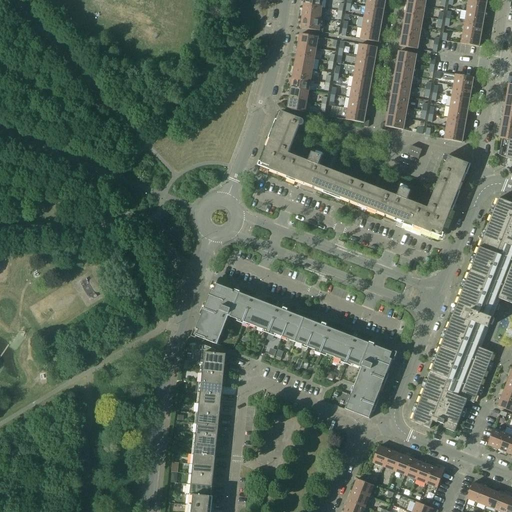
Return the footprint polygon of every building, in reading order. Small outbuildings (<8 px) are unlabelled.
[(304,0),(304,7),(326,9),(322,9),(322,0),(304,0)] [(367,0),(366,7),(384,10),(385,0),(367,0)] [(469,1),(467,11),(485,14),(487,4),(469,1)] [(408,3),(406,14),(424,17),(425,6),(408,3)] [(304,7),(303,18),(325,20),(326,9),(304,7)] [(366,7),(365,18),(382,21),(384,10),(366,7)] [(467,11),(465,22),(483,25),(485,14),(467,11)] [(406,14),(404,24),(422,28),(424,17),(406,14)] [(325,20),(303,18),(302,29),(319,31),(319,32),(323,33),(325,20)] [(365,18),(363,28),(380,31),(382,21),(365,18)] [(465,22),(463,33),(481,36),(483,25),(465,22)] [(404,24),(402,35),(420,38),(422,28),(404,24)] [(380,31),(363,28),(361,40),(378,43),(380,31)] [(481,36),(463,33),(462,44),(479,47),(481,36)] [(301,34),(299,45),(317,48),(319,37),(301,34)] [(420,38),(402,35),(400,46),(418,49),(420,38)] [(360,44),(358,56),(376,59),(378,47),(360,44)] [(317,48),(299,45),(297,56),(315,59),(317,48)] [(399,51),(397,62),(415,66),(417,54),(399,51)] [(297,56),(295,66),(313,70),(315,59),(297,56)] [(358,56),(356,66),(374,69),(376,59),(358,56)] [(397,62),(395,73),(413,76),(415,66),(397,62)] [(295,66),(293,77),(311,80),(313,70),(295,66)] [(356,66),(354,77),(372,80),(374,69),(356,66)] [(395,73),(394,84),(411,87),(413,76),(395,73)] [(456,75),(454,86),(472,89),(474,78),(456,75)] [(293,77),(291,88),(309,91),(311,80),(293,77)] [(354,77),(352,87),(370,91),(372,80),(354,77)] [(394,84),(392,94),(410,98),(411,87),(394,84)] [(454,86),(452,96),(470,100),(472,89),(454,86)] [(352,87),(350,98),(368,101),(370,91),(352,87)] [(291,88),(289,98),(307,101),(309,91),(291,88)] [(392,94),(390,105),(408,108),(410,98),(392,94)] [(452,96),(450,107),(468,110),(470,100),(452,96)] [(307,101),(289,98),(288,109),(305,113),(307,101)] [(350,98),(349,109),(366,112),(368,101),(350,98)] [(390,105),(388,116),(406,119),(408,108),(390,105)] [(511,106),(505,106),(503,116),(511,117),(511,106)] [(450,107),(449,118),(466,121),(468,110),(450,107)] [(366,112),(349,109),(347,120),(364,123),(364,126),(368,127),(370,121),(365,120),(366,112)] [(341,198),(351,201),(358,183),(318,168),(324,154),(318,152),(317,154),(313,153),(308,164),(286,155),(300,118),(282,111),(278,122),(281,123),(278,130),(275,129),(274,130),(277,132),(274,139),(271,138),(261,163),(270,167),(269,170),(288,177),(289,174),(297,177),(296,180),(297,181),(298,178),(306,181),(305,184),(333,195),(335,192),(342,195),(341,198)] [(406,119),(388,116),(387,124),(382,123),(381,129),(386,130),(386,127),(404,130),(406,119)] [(511,117),(503,116),(502,127),(511,128),(511,117)] [(449,118),(447,128),(464,131),(466,121),(449,118)] [(500,138),(502,139),(503,138),(511,139),(511,128),(502,127),(500,138)] [(464,131),(447,128),(445,140),(462,143),(464,131)] [(499,155),(511,160),(511,139),(503,138),(502,139),(499,155)] [(412,145),(408,155),(419,159),(422,150),(412,145)] [(358,183),(351,201),(360,205),(361,202),(369,205),(368,208),(396,219),(398,216),(405,219),(404,222),(405,223),(407,220),(414,223),(413,226),(432,233),(433,230),(442,234),(456,200),(453,199),(456,191),(459,192),(466,173),(463,172),(466,164),(469,165),(470,164),(451,157),(430,211),(412,204),(413,202),(408,200),(412,191),(408,190),(408,187),(402,185),(397,198),(358,183)] [(438,422),(444,425),(446,421),(458,425),(467,400),(475,403),(494,353),(481,348),(490,324),(492,325),(495,319),(492,318),(496,309),(498,310),(500,305),(498,304),(500,299),(511,303),(511,203),(499,198),(473,264),(457,306),(459,307),(458,310),(456,310),(458,311),(456,314),(454,313),(412,421),(430,429),(433,421),(438,423),(438,422)] [(353,365),(361,368),(362,365),(366,367),(354,397),(352,396),(353,395),(352,394),(346,410),(370,419),(373,411),(371,410),(373,405),(375,406),(396,354),(374,345),(372,351),(368,349),(369,347),(318,326),(319,324),(320,325),(320,324),(291,313),(290,313),(291,313),(290,316),(239,296),(238,298),(234,297),(236,291),(215,283),(194,336),(215,344),(227,314),(231,315),(230,317),(239,320),(239,318),(251,322),(250,324),(264,330),(265,328),(276,332),(275,334),(283,337),(284,335),(289,337),(288,339),(303,345),(304,343),(309,345),(308,347),(316,350),(317,348),(328,352),(327,355),(342,360),(343,358),(354,362),(353,365)] [(204,362),(204,363),(225,365),(225,364),(224,364),(225,355),(226,355),(226,354),(216,353),(216,350),(204,345),(203,352),(205,353),(206,353),(205,363),(204,362)] [(203,373),(224,375),(223,374),(224,365),(225,365),(204,363),(204,364),(205,364),(204,373),(203,373)] [(329,371),(326,378),(333,380),(335,374),(329,371)] [(202,383),(223,385),(222,385),(223,376),(224,376),(224,375),(203,373),(203,374),(204,374),(203,383),(202,383)] [(201,393),(222,395),(221,395),(222,386),(223,386),(223,385),(202,383),(202,384),(203,384),(202,393),(201,393)] [(511,389),(506,387),(502,396),(511,400),(511,389)] [(200,403),(200,404),(221,406),(221,405),(220,405),(221,396),(222,396),(222,395),(201,393),(201,394),(202,394),(201,403),(200,403)] [(511,400),(502,396),(498,406),(511,411),(511,400)] [(199,413),(199,414),(220,416),(220,415),(219,415),(220,406),(221,406),(200,404),(201,404),(200,413),(199,413)] [(198,423),(198,424),(219,426),(219,425),(218,425),(219,416),(220,416),(199,414),(200,414),(199,423),(198,423)] [(446,421),(444,425),(443,428),(455,432),(458,425),(446,421)] [(197,434),(218,436),(217,436),(218,426),(219,427),(219,426),(198,424),(199,425),(198,434),(197,434)] [(488,445),(498,449),(504,433),(494,429),(488,445)] [(498,449),(508,453),(511,441),(511,435),(504,433),(498,449)] [(196,444),(217,446),(216,446),(217,437),(218,437),(218,436),(197,434),(197,435),(198,435),(197,444),(196,444)] [(195,454),(216,456),(215,456),(216,447),(217,447),(217,446),(196,444),(196,445),(197,445),(196,454),(195,454)] [(373,463),(384,467),(391,450),(380,446),(373,463)] [(384,467),(395,471),(401,454),(391,450),(384,467)] [(194,464),(194,465),(215,467),(215,466),(214,466),(215,457),(216,457),(216,456),(195,454),(195,455),(196,455),(195,464),(194,464)] [(395,471),(405,475),(412,459),(401,454),(395,471)] [(405,475),(416,480),(423,463),(412,459),(405,475)] [(416,480),(427,484),(433,467),(423,463),(416,480)] [(193,474),(193,475),(214,477),(214,476),(213,476),(214,467),(215,467),(194,465),(195,465),(194,474),(193,474)] [(433,467),(427,484),(438,488),(444,471),(433,467)] [(192,484),(192,485),(213,487),(213,486),(212,486),(213,477),(214,477),(193,475),(194,475),(193,484),(192,484)] [(357,479),(353,490),(370,497),(374,486),(357,479)] [(467,499),(477,503),(484,486),(473,483),(467,499)] [(191,495),(212,497),(211,497),(212,488),(213,488),(213,487),(192,485),(193,486),(192,495),(191,495)] [(477,503),(487,506),(493,490),(484,486),(477,503)] [(353,490),(349,501),(366,507),(370,497),(353,490)] [(487,506),(496,510),(503,494),(493,490),(487,506)] [(496,510),(500,511),(506,511),(511,497),(503,494),(496,510)] [(209,511),(210,508),(211,508),(211,507),(210,507),(211,498),(212,498),(212,497),(191,495),(190,496),(191,496),(191,505),(190,505),(189,506),(190,506),(189,511),(209,511)] [(349,501),(345,511),(346,511),(364,511),(366,507),(349,501)] [(417,502),(413,511),(438,511),(439,511),(417,502)]
